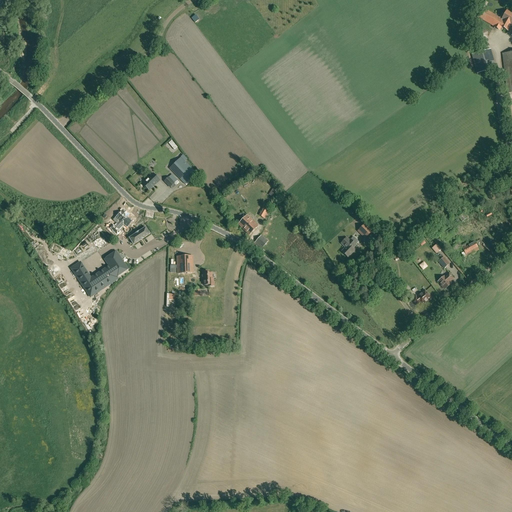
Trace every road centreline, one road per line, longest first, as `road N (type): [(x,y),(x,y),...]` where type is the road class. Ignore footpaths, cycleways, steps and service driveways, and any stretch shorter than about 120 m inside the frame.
road 1 (unclassified): [(391,355),(242,243),(190,217),(132,202),(0,72)]
road 2 (unclassified): [(391,355),(511,248)]
road 3 (unclassified): [(511,445),(391,355)]
